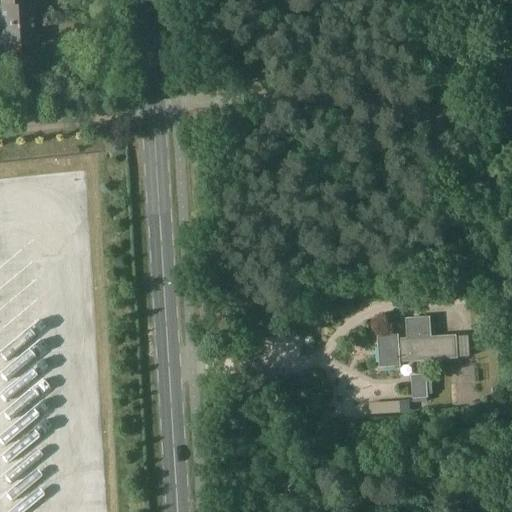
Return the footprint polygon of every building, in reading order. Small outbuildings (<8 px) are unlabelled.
[(0,0),(0,27),(31,25),(30,7),(19,8),(18,0),(0,0)] [(0,27),(0,45),(3,45),(32,44),(31,25),(0,27)] [(490,293),(467,294),(467,306),(490,304),(490,293)] [(397,337),(378,338),(379,369),(399,368),(399,362),(456,359),(455,339),(430,340),(429,319),(418,320),(406,321),(405,321),(406,340),(397,341),(397,337)] [(410,376),(411,400),(428,399),(426,375),(410,376)] [(408,403),(399,403),(400,414),(409,413),(408,403)]
